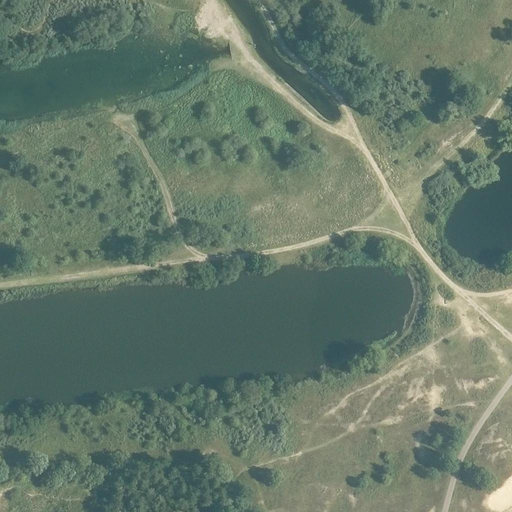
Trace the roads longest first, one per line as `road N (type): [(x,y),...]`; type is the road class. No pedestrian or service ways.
road 1 (track): [(224,257),(183,248),(129,116)]
road 2 (track): [(444,511),(468,443),(511,378)]
